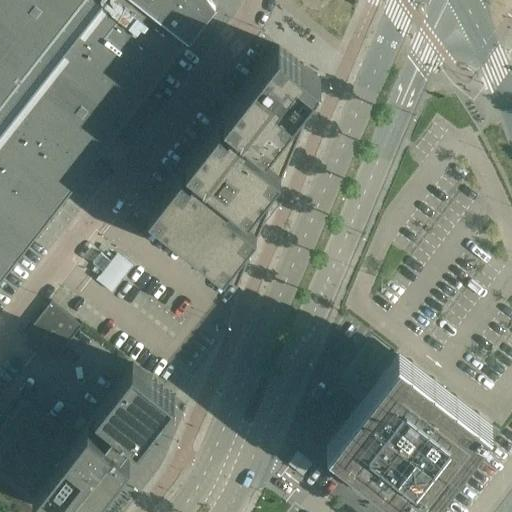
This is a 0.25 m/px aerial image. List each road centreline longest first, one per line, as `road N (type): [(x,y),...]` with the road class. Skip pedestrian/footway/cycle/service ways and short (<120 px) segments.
road 1 (unclassified): [(226,511),(454,0)]
road 2 (unclassified): [(406,0),(217,452),(181,511)]
road 3 (unclassified): [(0,339),(254,18),(259,0)]
